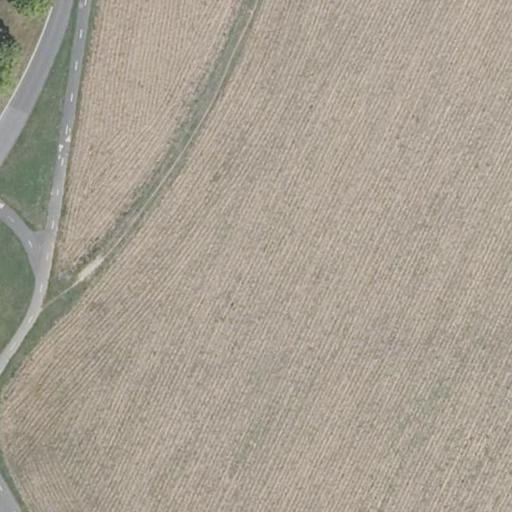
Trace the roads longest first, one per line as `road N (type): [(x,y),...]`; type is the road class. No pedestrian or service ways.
road 1 (track): [(253,0),(194,136),(95,264),(37,304)]
road 2 (tertiary): [(0,127),(39,69),(66,0)]
